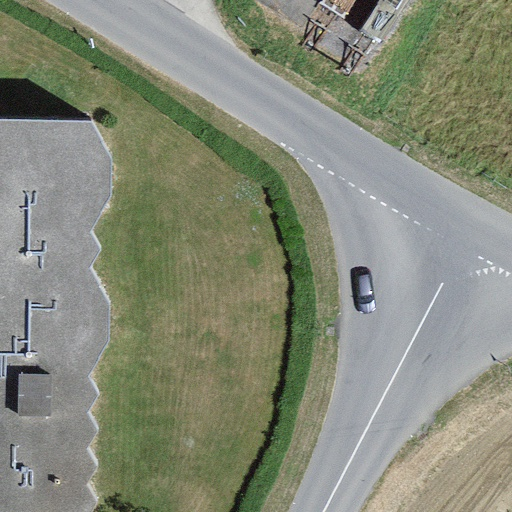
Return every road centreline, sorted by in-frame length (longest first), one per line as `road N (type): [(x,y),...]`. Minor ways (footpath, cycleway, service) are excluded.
road 1 (tertiary): [(108,0),(348,148),(482,218)]
road 2 (tertiary): [(482,218),(332,511)]
